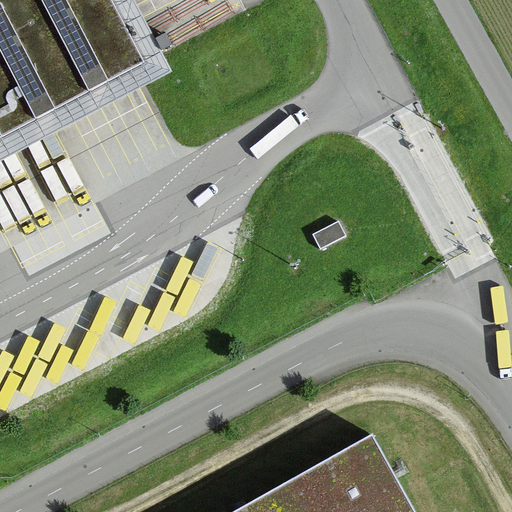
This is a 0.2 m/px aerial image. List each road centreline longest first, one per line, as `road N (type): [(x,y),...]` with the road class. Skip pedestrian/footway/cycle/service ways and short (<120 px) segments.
road 1 (unclassified): [(511,395),(472,346),(439,326),(388,325),(17,511)]
road 2 (track): [(511,507),(465,424),(441,401),(368,384),(120,511)]
road 3 (unknown): [(0,96),(65,52),(70,31),(56,0)]
road 4 (unclassified): [(511,108),(451,0)]
